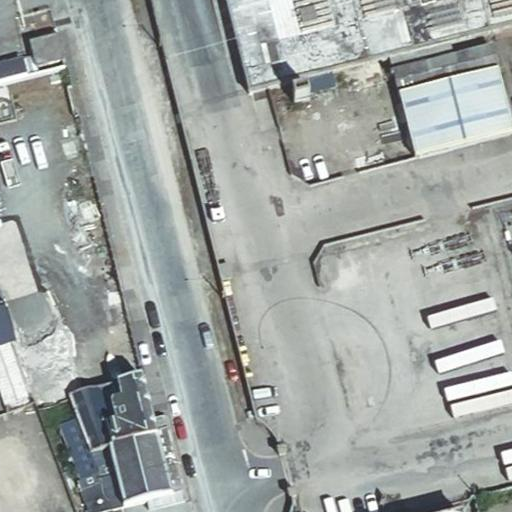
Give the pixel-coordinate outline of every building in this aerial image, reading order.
[(511,0),(224,0),(248,96),(389,60),(399,100),(438,90),(428,52),(451,46),(511,30),(511,0)] [(35,68),(53,65),(62,62),(56,38),(29,45),(35,68)] [(428,52),(438,90),(498,75),(491,48),(454,58),(451,46),(428,52)] [(53,65),(56,74),(64,72),(62,62),(53,65)] [(0,69),(0,87),(27,81),(22,64),(0,69)] [(438,90),(399,100),(415,162),(511,137),(511,130),(498,75),(438,90)] [(292,97),(294,107),(310,103),(307,93),(292,97)] [(0,292),(3,303),(39,293),(16,222),(11,223),(9,215),(0,218),(0,292)] [(3,303),(5,310),(15,342),(51,329),(39,293),(3,303)] [(5,310),(0,311),(0,346),(15,342),(5,310)] [(51,329),(15,342),(21,361),(57,350),(51,329)] [(0,395),(7,417),(35,406),(28,384),(21,361),(15,342),(0,346),(0,395)] [(21,361),(28,384),(65,373),(57,350),(21,361)] [(129,366),(79,379),(85,396),(110,389),(133,383),(129,366)] [(28,384),(35,406),(37,415),(58,409),(69,406),(67,401),(73,399),(66,376),(65,373),(28,384)] [(66,376),(73,399),(85,396),(79,379),(77,373),(66,376)] [(158,439),(143,381),(133,383),(110,389),(85,396),(73,399),(67,401),(69,406),(69,407),(75,424),(87,457),(158,439)] [(87,457),(75,424),(59,428),(80,484),(95,479),(87,457)] [(168,436),(158,439),(172,497),(183,493),(183,491),(168,436)] [(158,439),(87,457),(95,479),(99,489),(107,511),(112,511),(147,505),(149,511),(156,511),(175,508),(173,499),(172,497),(158,439)] [(80,484),(74,486),(77,495),(82,494),(99,489),(95,479),(80,484)] [(82,494),(88,511),(107,511),(99,489),(82,494)] [(183,493),(172,497),(173,499),(175,508),(186,505),(183,493)]
